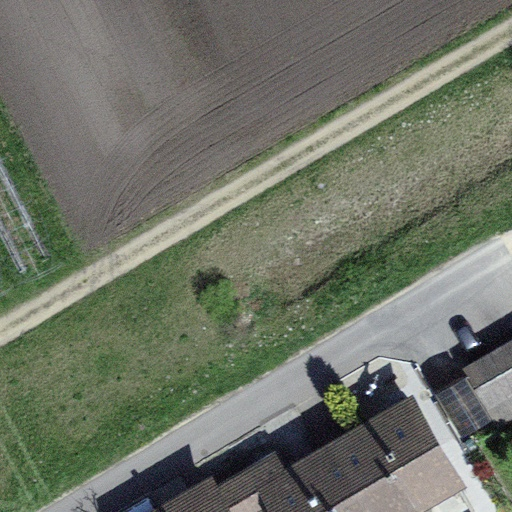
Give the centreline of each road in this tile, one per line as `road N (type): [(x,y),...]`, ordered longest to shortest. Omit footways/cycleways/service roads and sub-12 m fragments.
road 1 (track): [(0,336),(511,30)]
road 2 (track): [(78,511),(511,257)]
